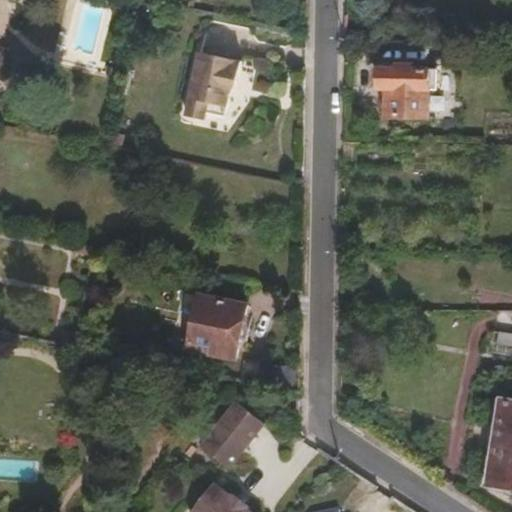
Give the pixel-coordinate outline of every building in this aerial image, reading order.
[(47,20),(37,42),(50,49),(61,27),(47,20)] [(225,119),(230,86),(236,87),(241,62),(197,54),(185,119),(204,123),(206,116),(225,119)] [(428,118),(429,90),(434,89),(435,70),(412,70),(412,66),(398,66),(397,71),(380,71),(380,89),(388,90),(388,117),(428,118)] [(28,134),(0,128),(0,139),(27,145),(28,134)] [(94,259),(95,251),(73,247),(72,253),(94,259)] [(237,359),(248,306),(199,296),(187,349),(237,359)] [(76,346),(84,305),(72,302),(62,344),(76,346)] [(511,357),(511,335),(490,333),(487,354),(511,357)] [(298,393),(299,366),(269,361),(264,385),(298,393)] [(511,401),(502,401),(493,482),(511,484),(511,401)] [(228,471),(264,427),(235,402),(199,447),(228,471)] [(247,511),(248,509),(232,496),(230,499),(214,484),(191,511),(247,511)]
